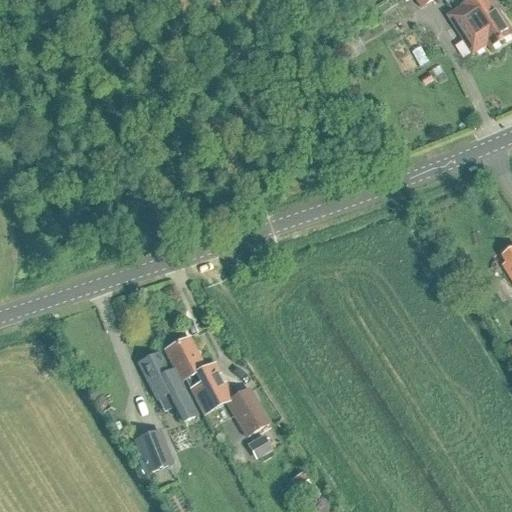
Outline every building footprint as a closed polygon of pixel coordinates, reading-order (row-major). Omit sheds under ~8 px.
[(415,0),(422,11),(438,0),(415,0)] [(462,31),(458,34),(473,57),(488,48),(490,51),(511,37),(511,33),(496,9),(495,9),(489,0),(477,0),(453,15),(462,31)] [(448,55),(437,59),(443,72),(454,68),(448,55)] [(509,277),(499,283),(511,304),(511,251),(502,258),(507,265),(503,268),(509,277)] [(188,342),(166,353),(181,383),(186,381),(205,418),(233,404),(225,388),(214,366),(203,372),(188,342)] [(184,423),(196,418),(173,373),(167,376),(158,357),(138,367),(155,402),(170,395),(184,423)] [(250,395),(227,407),(245,442),(268,431),(250,395)] [(172,466),(160,433),(134,444),(146,476),(172,466)]
